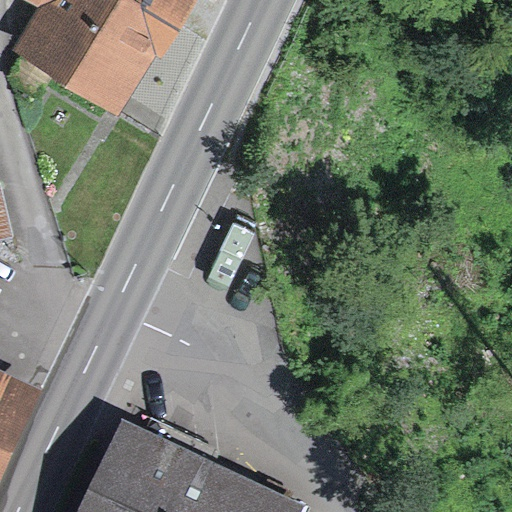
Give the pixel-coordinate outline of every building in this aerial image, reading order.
[(17,0),(36,11),(12,52),(118,116),(154,56),(160,59),(181,25),(139,0),(17,0)] [(139,0),(181,25),(195,0),(139,0)] [(0,247),(13,245),(1,188),(0,188),(0,247)] [(0,492),(43,403),(0,382),(0,287),(0,286),(0,492)] [(224,458),(150,423),(142,439),(121,429),(81,511),(296,511),(216,474),(224,458)]
